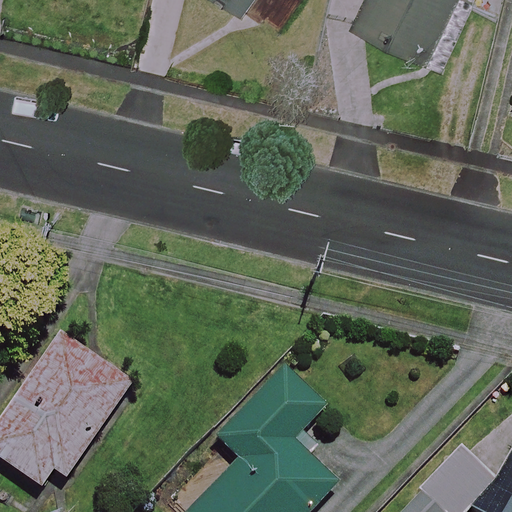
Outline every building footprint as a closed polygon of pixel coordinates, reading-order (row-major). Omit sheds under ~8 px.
[(225,0),(244,13),(253,0),(225,0)] [(367,0),(353,30),(443,71),(475,0),(367,0)] [(129,389),(57,339),(0,420),(0,467),(38,494),(51,476),(63,484),(129,389)] [(325,409),(283,369),(206,450),(228,471),(189,511),(312,511),(334,489),(289,446),(325,409)] [(405,511),(468,511),(497,485),(462,449),(413,496),(418,501),(405,511)]
